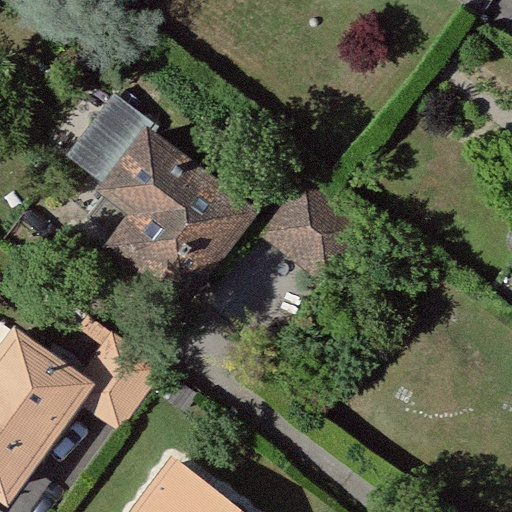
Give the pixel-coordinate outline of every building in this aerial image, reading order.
[(186,307),(260,209),(148,124),(98,190),(130,214),(106,246),(186,307)] [(304,176),(260,234),(331,290),(376,232),(304,176)] [(0,492),(5,496),(13,502),(84,402),(101,378),(89,369),(22,321),(0,351),(0,492)] [(101,378),(84,402),(98,413),(122,429),(165,367),(117,330),(89,369),(101,378)] [(253,511),(165,444),(117,511),(253,511)]
